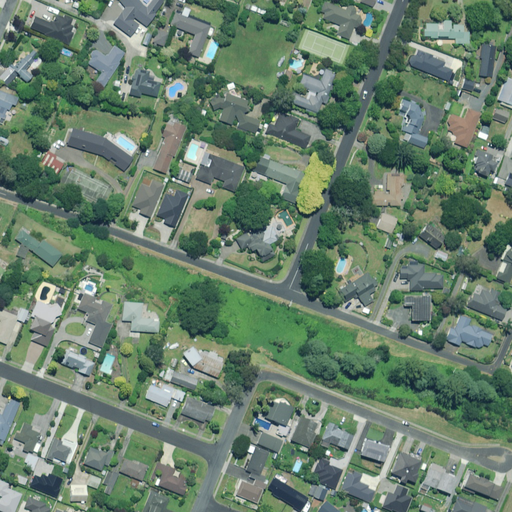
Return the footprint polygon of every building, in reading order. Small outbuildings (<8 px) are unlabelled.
[(138,0),(119,0),(119,1),(125,8),(112,24),(130,37),(139,25),(132,20),(134,18),(147,27),(156,14),(154,14),(164,1),(161,0),(151,0),(146,7),(143,5),(138,0)] [(339,25),(336,35),(349,40),(354,27),(355,28),(360,26),(362,20),(360,15),(355,14),(356,11),(355,7),(350,6),(346,7),(345,9),(324,1),(320,12),(324,13),(322,19),(339,25)] [(187,54),(198,58),(212,24),(189,15),(190,10),(184,8),(181,14),(175,12),(170,25),(195,35),(187,54)] [(34,16),(30,28),(45,34),(44,35),(69,45),(74,33),(71,32),(73,26),(70,25),(73,19),(64,16),(63,18),(56,15),(54,18),(56,19),(55,22),(53,22),(50,21),(49,22),(34,16)] [(455,39),(455,44),(470,44),(470,32),(464,32),(464,25),(453,25),(453,30),(450,29),(450,21),(443,21),(442,30),(437,30),(437,24),(426,24),(426,30),(424,30),(424,37),(430,37),(430,39),(455,39)] [(157,29),(152,42),(164,47),(169,34),(157,29)] [(143,44),(147,46),(151,36),(147,34),(143,44)] [(479,76),(492,78),(496,46),(481,44),(479,59),(481,59),(479,76)] [(96,82),(104,88),(120,64),(119,63),(125,54),(114,47),(108,56),(106,55),(105,57),(96,51),(93,52),(91,55),(91,58),(88,64),(102,73),(96,82)] [(9,68),(0,77),(0,79),(6,86),(17,73),(27,81),(31,76),(25,70),(33,61),(32,60),(37,54),(33,50),(29,55),(27,53),(23,58),(22,57),(14,66),(10,63),(7,66),(9,68)] [(410,66),(448,82),(453,70),(444,66),(446,62),(433,57),(434,55),(425,52),(424,55),(421,54),(420,57),(415,55),(410,57),(408,61),(410,66)] [(148,79),(150,72),(139,69),(136,71),(134,77),(132,76),(131,81),(133,82),(133,83),(132,83),(129,95),(141,97),(142,94),(157,97),(161,82),(148,79)] [(291,100),(289,103),(321,114),(336,73),(325,69),(321,81),(303,75),(300,85),(310,89),(306,99),(299,97),(300,94),(292,92),(290,99),(291,100)] [(511,78),(511,81),(505,79),(496,100),(501,102),(500,104),(511,109),(511,78)] [(465,79),(462,88),(472,91),(475,82),(465,79)] [(19,98),(0,91),(0,117),(3,119),(6,110),(9,111),(11,106),(15,107),(19,98)] [(238,126),(256,133),(260,121),(245,116),(244,113),(248,112),(250,106),(248,106),(249,101),(226,93),(224,99),(219,97),(216,99),(215,97),(210,99),(211,101),(210,102),(214,111),(219,108),(223,110),(219,120),(232,125),(236,115),(239,123),(238,126)] [(408,142),(424,149),(428,138),(418,134),(424,118),(418,106),(403,100),(399,110),(405,113),(404,118),(406,118),(406,120),(402,131),(411,134),(408,142)] [(190,108),(184,103),(179,109),(185,114),(190,108)] [(495,108),(491,118),(505,123),(509,113),(495,108)] [(265,133),(306,149),(311,136),(295,130),(299,119),(290,115),(289,117),(279,113),(274,125),(269,123),(265,133)] [(454,143),(468,148),(479,118),(466,113),(464,119),(453,115),(450,117),(447,122),(449,126),(447,131),(452,132),(453,136),(456,137),(454,143)] [(185,127),(173,123),(171,126),(165,124),(161,137),(164,138),(153,169),(167,174),(172,157),(174,158),(185,127)] [(72,129),(67,146),(102,156),(109,161),(111,158),(117,162),(115,165),(124,171),(133,159),(105,138),(72,129)] [(488,135),(480,132),(478,137),(486,140),(488,135)] [(491,156),(476,150),(474,156),(476,157),(473,165),(475,165),(474,167),(475,168),(474,171),(477,173),(476,174),(486,178),(489,172),(492,173),(496,164),(490,161),(491,156)] [(39,166),(57,176),(64,165),(55,160),(57,156),(48,151),(39,166)] [(200,166),(195,179),(210,184),(213,177),(225,181),(222,188),(235,192),(244,167),(208,154),(204,167),(200,166)] [(439,156),(433,154),(430,161),(437,163),(439,156)] [(308,175),(256,156),(251,170),(286,183),(280,198),(297,204),(308,175)] [(178,169),(175,178),(189,183),(192,174),(178,169)] [(369,195),(369,205),(386,206),(386,203),(390,203),(390,206),(400,206),(400,188),(403,185),(403,174),(386,174),(386,191),(389,191),(388,195),(384,194),(384,192),(374,192),(374,195),(369,195)] [(149,188),(141,184),(132,206),(141,209),(139,214),(151,218),(164,185),(152,181),(149,188)] [(164,223),(176,228),(189,195),(176,190),(173,197),(166,194),(157,216),(165,220),(164,223)] [(382,213),(376,228),(391,234),(397,219),(382,213)] [(427,224),(418,236),(436,249),(445,237),(427,224)] [(259,256),(263,263),(275,256),(270,245),(280,240),(272,226),(264,230),(261,225),(235,240),(241,250),(248,247),(251,252),(254,251),(258,257),(259,256)] [(14,239),(53,267),(61,255),(42,241),(40,244),(20,230),(14,239)] [(394,239),(389,237),(385,247),(390,249),(394,239)] [(511,249),(504,257),(495,279),(509,284),(511,276),(511,249)] [(438,250),(434,258),(444,262),(448,254),(438,250)] [(409,281),(409,291),(422,290),(422,289),(443,288),(442,276),(436,276),(436,273),(424,273),(424,265),(407,265),(407,269),(399,269),(399,279),(406,279),(406,281),(409,281)] [(338,292),(345,303),(357,295),(364,306),(372,301),(368,295),(375,291),(373,289),(378,286),(373,278),(371,279),(367,273),(338,292)] [(471,292),(465,306),(502,321),(507,309),(497,305),(501,294),(491,290),(490,293),(481,289),(479,295),(471,292)] [(87,343),(102,349),(111,325),(104,323),(111,306),(101,302),(99,306),(92,303),(94,299),(82,294),(76,310),(85,314),(84,315),(87,316),(85,322),(94,325),(87,343)] [(410,308),(410,322),(429,323),(429,297),(403,297),(403,308),(410,308)] [(30,341),(46,347),(53,330),(48,328),(49,325),(52,323),(54,319),(60,316),(56,306),(48,309),(45,306),(36,302),(29,317),(33,319),(28,331),(33,334),(30,341)] [(129,332),(157,334),(157,323),(151,322),(152,320),(140,319),(141,304),(121,303),(120,322),(130,323),(129,332)] [(16,321),(23,323),(27,312),(20,310),(16,321)] [(0,343),(5,345),(16,318),(0,311),(0,343)] [(484,345),(488,346),(493,335),(481,331),(482,330),(472,326),(472,327),(468,326),(471,320),(460,315),(454,329),(450,328),(445,340),(460,346),(462,341),(479,348),(483,347),(484,345)] [(192,369),(216,379),(222,365),(200,356),(197,358),(190,349),(180,356),(190,369),(191,368),(192,369)] [(78,372),(89,377),(94,364),(85,361),(86,358),(66,350),(60,365),(71,369),(72,368),(78,370),(78,372)] [(218,354),(210,351),(208,355),(216,359),(218,354)] [(169,383),(194,391),(197,380),(173,372),(169,383)] [(150,386),(145,399),(166,408),(174,390),(163,385),(161,391),(150,386)] [(173,399),(181,403),(185,394),(176,390),(173,399)] [(0,411),(0,444),(2,446),(20,401),(11,397),(9,402),(6,401),(2,413),(0,411)] [(215,408),(186,397),(180,415),(203,424),(205,421),(210,423),(215,408)] [(272,401),(266,417),(280,423),(276,433),(286,437),(292,424),(286,421),(293,405),(280,399),(278,404),(272,401)] [(301,416),(292,438),(309,445),(315,431),(313,430),(316,421),(301,416)] [(16,437),(15,438),(25,442),(22,450),(28,452),(29,451),(32,452),(40,432),(31,428),(32,424),(24,421),(20,431),(16,430),(14,436),(16,437)] [(337,424),(328,421),(319,444),(328,447),(330,443),(346,449),(352,434),(336,427),(337,424)] [(263,432),(259,444),(276,451),(282,440),(263,432)] [(55,436),(43,464),(49,466),(54,455),(65,460),(71,446),(62,442),(63,440),(55,436)] [(365,439),(360,455),(382,462),(383,459),(388,461),(393,447),(365,439)] [(269,451),(256,445),(245,469),(251,472),(249,477),(263,483),(266,476),(259,473),(269,451)] [(82,462),(100,470),(105,459),(107,460),(106,463),(109,464),(115,449),(109,447),(108,451),(100,448),(98,451),(89,447),(82,462)] [(400,448),(391,469),(402,473),(400,477),(405,479),(407,476),(415,479),(419,470),(417,469),(422,457),(400,448)] [(33,470),(38,456),(28,452),(25,461),(27,462),(25,467),(33,470)] [(319,482),(335,488),(342,469),(329,464),(330,461),(320,457),(314,472),(318,473),(316,478),(320,479),(319,482)] [(124,458),(119,471),(141,480),(148,465),(140,461),(139,463),(124,458)] [(350,466),(349,470),(356,472),(357,470),(359,470),(362,463),(351,458),(349,465),(350,466)] [(162,473),(158,484),(184,493),(187,485),(183,483),(185,478),(173,474),(175,467),(158,460),(154,470),(162,473)] [(429,464),(422,481),(449,492),(455,474),(444,470),(445,467),(441,466),(442,464),(432,460),(430,464),(429,464)] [(469,469),(463,485),(497,499),(502,486),(493,482),(494,480),(488,477),(488,476),(480,472),(479,476),(475,474),(476,472),(469,469)] [(61,470),(55,483),(62,486),(67,472),(61,470)] [(108,484),(105,492),(110,494),(119,472),(113,470),(112,472),(108,470),(103,482),(108,484)] [(92,474),(87,485),(97,489),(101,478),(92,474)] [(28,479),(18,475),(16,482),(25,485),(28,479)] [(271,491),(300,509),(308,496),(274,475),(268,486),(273,489),(271,491)] [(0,494),(1,495),(0,498),(0,510),(4,511),(14,511),(22,493),(7,487),(8,483),(0,479),(0,494)] [(242,479),(236,494),(257,502),(263,487),(242,479)] [(70,483),(70,501),(86,501),(86,483),(70,483)] [(312,483),(309,492),(314,494),(317,485),(312,483)] [(319,485),(314,495),(323,499),(327,488),(319,485)] [(169,497),(151,489),(142,511),(141,511),(171,511),(172,511),(165,508),(169,497)] [(405,496),(400,491),(395,496),(400,501),(405,496)] [(29,510),(28,511),(48,511),(50,508),(45,506),(46,503),(29,496),(25,506),(33,509),(32,511),(29,510)] [(341,511),(327,499),(317,511),(318,511),(341,511)] [(457,499),(451,511),(484,511),(487,504),(474,499),(472,505),(457,499)]
